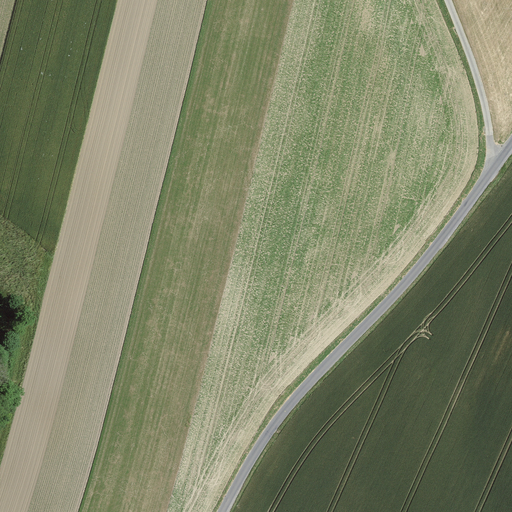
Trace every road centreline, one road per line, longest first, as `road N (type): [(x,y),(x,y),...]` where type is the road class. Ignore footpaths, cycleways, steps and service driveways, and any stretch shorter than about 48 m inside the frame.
road 1 (tertiary): [(225,511),(268,433),(434,249),(511,142)]
road 2 (track): [(491,170),(489,117),(448,0)]
